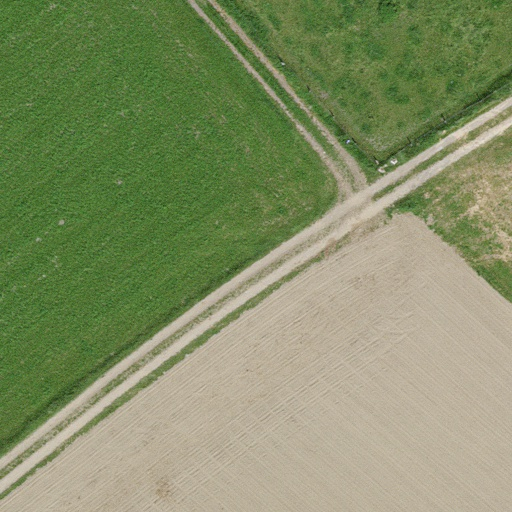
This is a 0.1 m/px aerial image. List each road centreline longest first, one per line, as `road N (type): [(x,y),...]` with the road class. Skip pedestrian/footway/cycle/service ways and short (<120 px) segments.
road 1 (track): [(511,111),(369,201),(0,474)]
road 2 (track): [(369,201),(192,0)]
